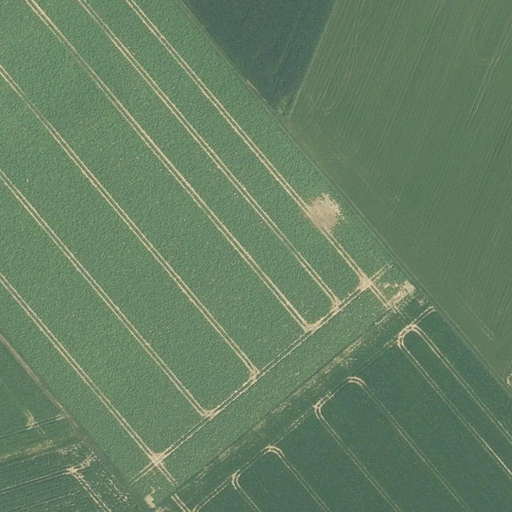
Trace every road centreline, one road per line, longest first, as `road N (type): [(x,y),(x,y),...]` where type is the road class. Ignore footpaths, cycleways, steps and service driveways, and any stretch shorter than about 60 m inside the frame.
road 1 (track): [(511,397),(179,0)]
road 2 (track): [(150,511),(0,333)]
road 3 (track): [(0,100),(115,0)]
